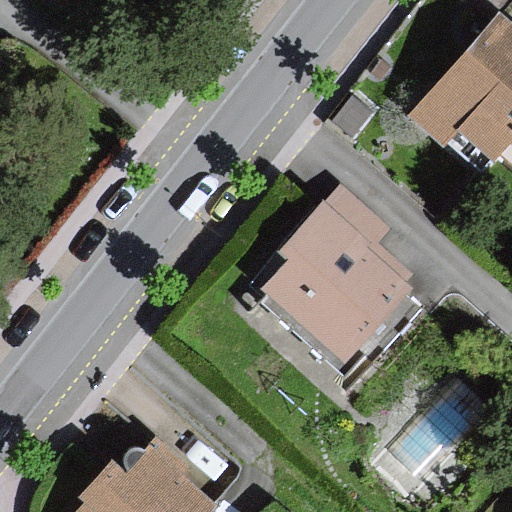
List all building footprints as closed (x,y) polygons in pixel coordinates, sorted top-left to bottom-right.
[(511,21),(501,12),(414,107),(444,135),(480,168),(502,144),(511,132),(511,21)] [(374,108),(356,94),(337,118),(355,132),(374,108)] [(511,132),(502,144),(511,153),(511,132)] [(288,257),(264,285),(271,291),(263,300),(337,362),(410,276),(372,243),(387,225),(341,187),(326,204),(320,199),(279,249),(288,257)] [(210,499),(153,446),(126,474),(111,459),(79,493),(90,502),(80,511),(212,511),(205,505),(210,499)]
